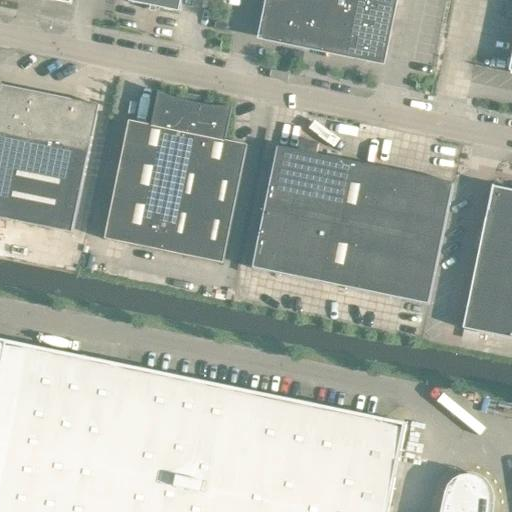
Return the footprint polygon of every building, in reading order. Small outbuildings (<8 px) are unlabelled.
[(128,0),(128,2),(148,6),(148,2),(155,3),(160,4),(159,8),(179,12),(181,0),(128,0)] [(279,40),(302,45),(311,0),(269,0),(266,20),(265,27),(268,33),(272,37),(279,40)] [(311,0),(302,45),(342,53),(352,0),(311,0)] [(365,0),(352,0),(342,53),(365,58),(372,58),(378,55),(383,51),(385,45),(393,6),(365,0)] [(0,218),(72,233),(74,226),(104,79),(103,78),(98,104),(3,85),(0,81),(0,80),(0,218)] [(198,104),(185,101),(176,99),(168,96),(160,92),(159,92),(152,125),(142,123),(129,120),(105,239),(223,264),(248,145),(239,143),(225,140),(232,107),(231,107),(224,107),(218,107),(211,106),(204,105),(198,104)] [(277,147),(252,268),(429,305),(454,183),(438,180),(438,183),(370,175),(354,171),(356,163),(317,155),(319,143),(300,139),(298,151),(277,147)] [(511,189),(494,186),(493,185),(463,329),(511,338),(511,189)] [(0,511),(490,511),(492,503),(492,495),(489,487),(484,481),(477,476),(469,474),(461,476),(453,480),(448,486),(445,494),(440,511),(388,511),(406,423),(0,339),(0,340),(0,511)]
